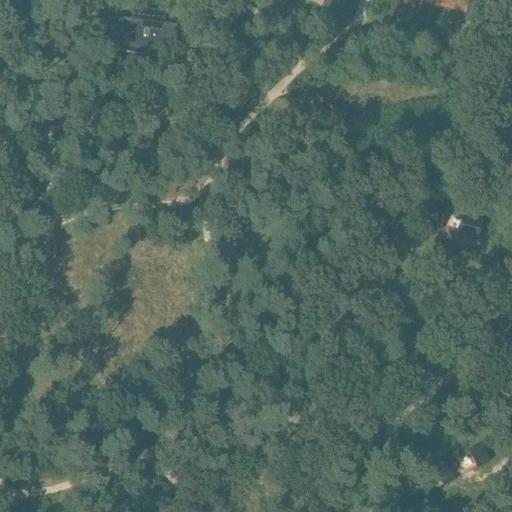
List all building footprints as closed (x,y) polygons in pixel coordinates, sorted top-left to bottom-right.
[(423,0),(466,10),(468,0),(423,0)] [(119,18),(115,53),(174,60),(178,26),(165,24),(166,14),(155,13),(155,15),(144,14),(144,11),(134,10),(132,20),(119,18)] [(90,135),(104,141),(115,114),(102,108),(90,135)] [(189,133),(190,114),(172,113),(171,132),(189,133)] [(433,210),(429,226),(480,240),(484,224),(433,210)] [(84,237),(70,248),(83,263),(97,251),(84,237)] [(90,302),(83,295),(97,280),(78,262),(64,277),(57,271),(44,287),(77,317),(90,302)] [(108,395),(130,393),(128,372),(106,375),(108,395)] [(149,439),(154,458),(169,454),(164,435),(149,439)] [(483,447),(437,473),(445,488),(491,462),(483,447)] [(37,499),(64,499),(64,483),(37,483),(37,499)] [(406,495),(403,488),(394,493),(397,499),(406,495)]
